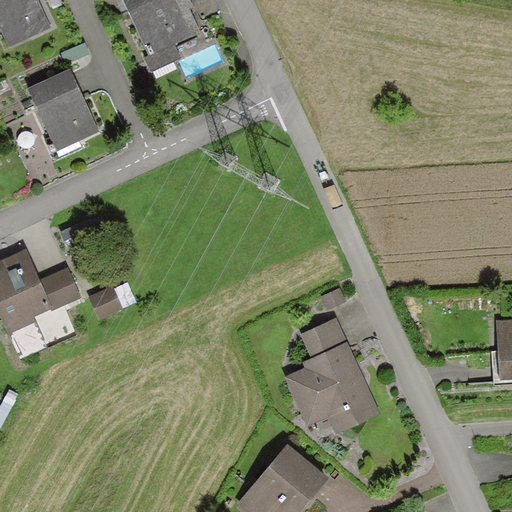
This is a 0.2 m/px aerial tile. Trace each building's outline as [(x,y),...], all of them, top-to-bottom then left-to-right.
[(34,0),(0,0),(0,29),(9,49),(49,31),(34,0)] [(188,8),(204,1),(204,0),(122,0),(155,69),(182,57),(176,46),(201,34),(188,8)] [(73,72),(32,89),(59,151),(100,134),(73,72)] [(99,217),(62,233),(69,249),(106,234),(99,217)] [(27,248),(0,260),(0,310),(22,360),(49,347),(36,319),(83,298),(68,266),(41,278),(27,248)] [(113,287),(90,297),(101,320),(124,310),(113,287)] [(511,320),(499,321),(501,352),(494,353),(495,385),(511,384),(511,320)] [(337,322),(302,339),(312,359),(304,363),(306,369),(287,378),(309,423),(329,414),(338,432),(380,412),(337,322)] [(302,511),(328,478),(286,447),(239,508),(243,511),(302,511)]
